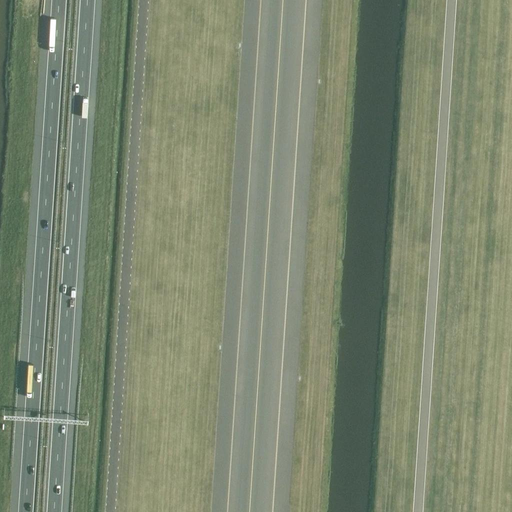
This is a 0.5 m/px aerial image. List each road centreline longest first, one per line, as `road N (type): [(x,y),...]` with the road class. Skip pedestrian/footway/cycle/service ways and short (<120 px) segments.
road 1 (motorway): [(59,0),(25,511)]
road 2 (motorway): [(54,511),(87,0)]
